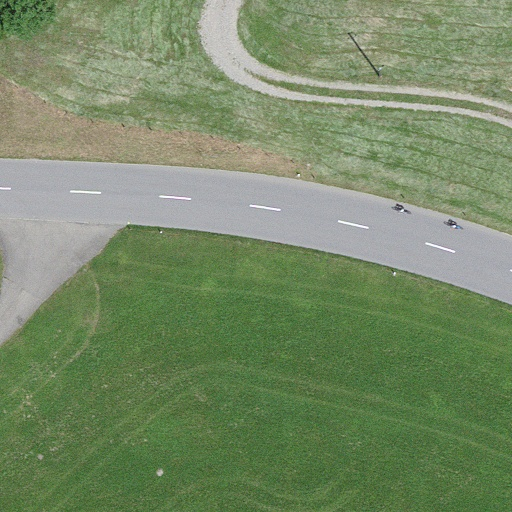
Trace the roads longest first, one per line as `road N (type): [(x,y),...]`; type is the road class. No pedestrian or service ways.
road 1 (tertiary): [(511,275),(222,199),(0,189)]
road 2 (track): [(511,120),(473,106),(297,91),(243,66),(220,13),(231,0)]
road 3 (track): [(54,192),(54,276),(0,326)]
